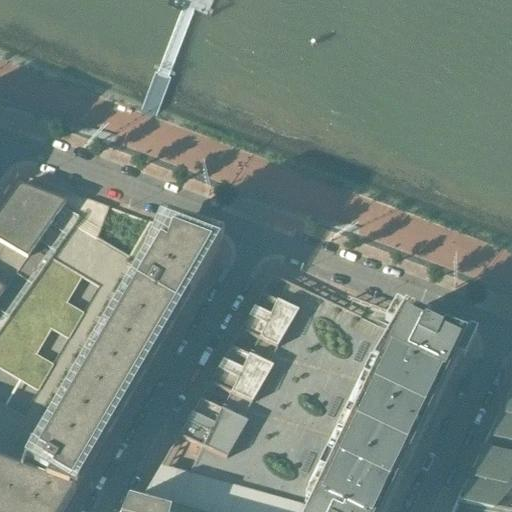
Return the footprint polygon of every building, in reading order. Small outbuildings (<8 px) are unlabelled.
[(19,187),(7,205),(53,224),(66,205),(19,187)] [(7,205),(0,214),(0,225),(40,242),(53,224),(7,205)] [(0,225),(0,249),(27,261),(40,242),(0,225)] [(0,511),(65,511),(201,280),(218,251),(149,225),(128,259),(129,260),(125,266),(138,274),(33,454),(30,453),(24,469),(39,478),(37,482),(0,468),(0,511)] [(0,249),(0,299),(27,261),(0,249)] [(126,501),(121,511),(386,511),(460,358),(464,350),(465,348),(466,345),(459,342),(456,341),(455,340),(447,337),(445,337),(437,334),(400,319),(400,321),(352,303),(350,307),(347,314),(340,311),(286,286),(277,304),(276,304),(261,296),(239,333),(257,341),(251,354),(249,359),(239,354),(230,349),(208,386),(210,387),(219,391),(229,396),(223,409),(221,413),(210,408),(200,403),(199,402),(177,439),(179,439),(201,450),(188,476),(186,481),(170,477),(166,493),(149,488),(139,505),(126,501)] [(511,511),(511,387),(452,511),(511,511)]
